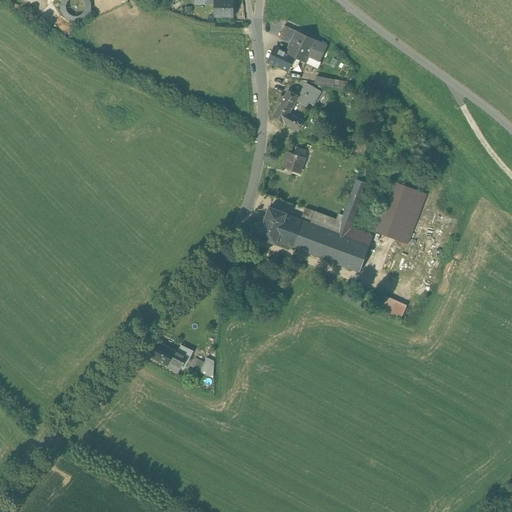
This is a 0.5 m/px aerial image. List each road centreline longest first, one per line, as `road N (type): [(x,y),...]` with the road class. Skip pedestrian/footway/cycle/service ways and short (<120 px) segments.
road 1 (unclassified): [(259,0),(263,134),(255,189),(233,237),(0,499)]
road 2 (unclassified): [(341,0),(511,128)]
